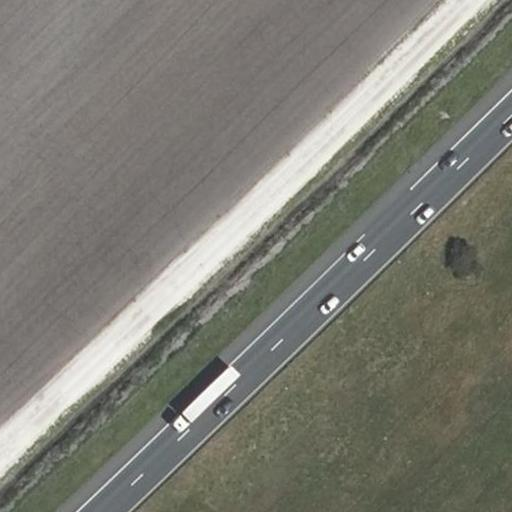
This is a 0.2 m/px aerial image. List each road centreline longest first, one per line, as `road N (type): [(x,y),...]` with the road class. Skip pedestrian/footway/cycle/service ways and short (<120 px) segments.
road 1 (track): [(483,0),(0,460)]
road 2 (motorway): [(511,110),(97,511)]
